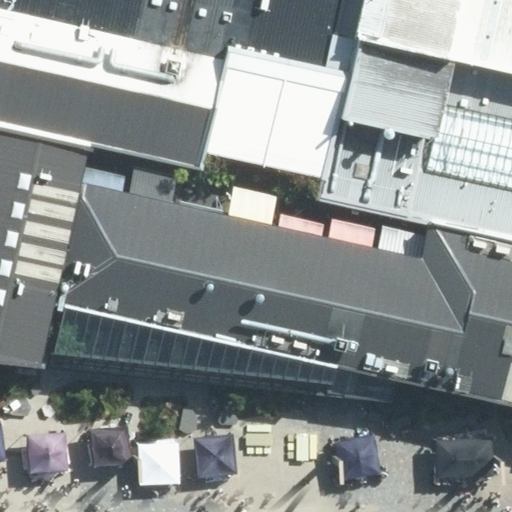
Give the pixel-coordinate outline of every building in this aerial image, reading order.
[(5,0),(0,0),(0,128),(70,143),(104,151),(106,140),(205,162),(207,151),(230,52),(5,2),(5,0)] [(5,0),(5,2),(230,52),(357,79),(367,40),(343,36),(350,0),(5,0)] [(511,71),(511,0),(375,0),(367,40),(511,71)] [(444,225),(511,239),(511,71),(367,40),(357,79),(332,182),(327,197),(444,225)] [(0,365),(23,368),(29,349),(401,403),(401,386),(401,379),(511,405),(511,239),(444,225),(439,247),(436,260),(61,184),(66,159),(70,143),(0,128),(0,365)]
